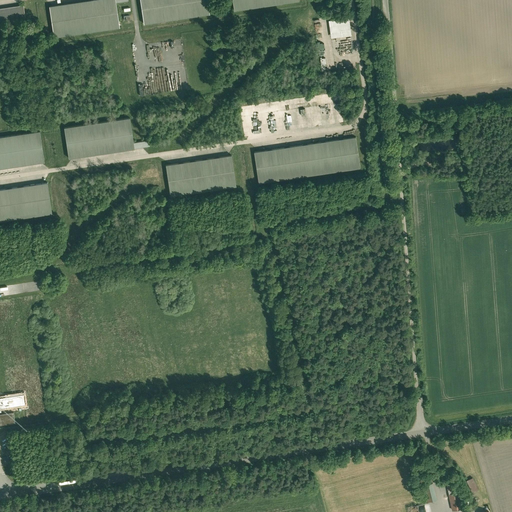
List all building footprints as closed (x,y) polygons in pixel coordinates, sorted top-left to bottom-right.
[(53,39),(119,29),(118,24),(115,4),(114,0),(103,0),(49,8),(48,8),(53,39)] [(209,16),(207,0),(139,0),(143,26),(209,16)] [(299,2),(298,0),(231,0),(234,12),(299,2)] [(0,9),(0,25),(25,22),(23,7),(21,7),(0,9)] [(329,20),(331,37),(352,34),(349,17),(329,20)] [(129,119),(63,129),(68,160),(71,160),(134,150),(133,144),(129,119)] [(0,169),(42,164),(44,163),(40,132),(0,138),(0,169)] [(255,153),(254,153),(258,185),(360,170),(356,138),(355,138),(255,153)] [(148,141),(133,144),(134,150),(142,148),(149,147),(148,141)] [(169,198),(236,188),(231,157),(230,157),(166,166),(165,166),(169,198)] [(0,222),(52,215),(47,184),(0,190),(0,222)] [(2,426),(14,424),(13,414),(0,415),(0,425),(2,425),(2,426)] [(473,477),(467,479),(472,491),(479,488),(473,477)] [(426,484),(421,485),(424,494),(426,502),(437,499),(433,483),(426,484)] [(463,486),(448,489),(453,510),(467,507),(463,486)]
